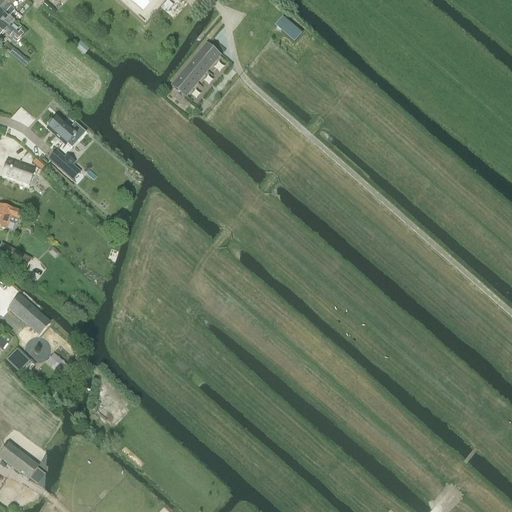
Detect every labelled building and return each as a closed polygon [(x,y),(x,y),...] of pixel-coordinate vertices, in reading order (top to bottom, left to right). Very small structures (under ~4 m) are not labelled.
[(5,14),(9,17),(14,11),(10,8),(0,0),(0,12),(3,16),(5,14)] [(152,0),(129,0),(143,11),(152,0)] [(0,12),(0,34),(3,31),(9,37),(11,35),(12,33),(18,38),(20,36),(14,31),(9,26),(13,21),(9,17),(5,14),(3,16),(0,12)] [(171,86),(186,99),(221,56),(214,50),(207,44),(206,44),(188,66),(171,86)] [(14,49),(10,54),(12,56),(17,61),(25,67),(29,62),(22,56),(14,49)] [(56,118),(46,129),(65,146),(67,144),(71,148),(85,133),(74,124),(69,130),(56,118)] [(56,151),(48,159),(72,181),(80,173),(72,166),(75,163),(66,155),(64,158),(56,151)] [(7,160),(1,176),(28,186),(34,170),(7,160)] [(0,228),(6,230),(9,221),(10,217),(19,220),(21,212),(13,210),(0,205),(0,228)] [(0,256),(26,270),(30,261),(1,245),(0,247),(0,256)] [(60,255),(53,247),(48,253),(55,260),(60,255)] [(19,297),(8,309),(35,334),(47,321),(19,297)] [(0,349),(3,352),(13,339),(7,335),(0,330),(0,349)] [(6,360),(19,372),(29,362),(16,350),(6,360)] [(0,459),(28,481),(38,467),(8,444),(0,454),(0,459)]
